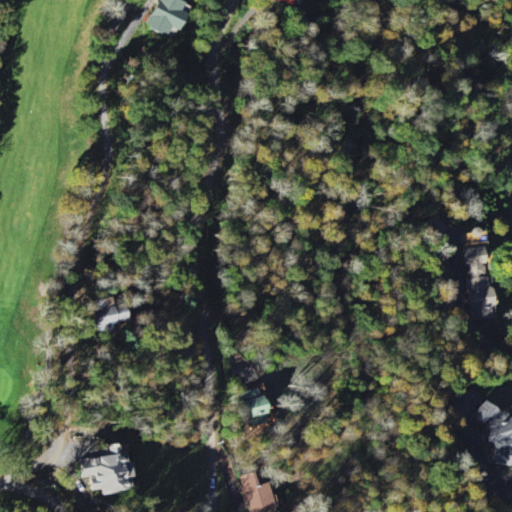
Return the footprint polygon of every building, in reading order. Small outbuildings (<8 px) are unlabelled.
[(159,32),(161,27),(169,29),(178,1),(175,0),(151,0),(144,27),(159,32)] [(467,319),(486,317),(477,246),(458,249),(467,319)] [(112,333),(111,322),(121,321),(119,303),(107,304),(106,299),(90,300),(92,334),(112,333)] [(247,418),(248,425),(263,422),(258,397),(235,401),(239,420),(247,418)] [(502,464),(501,449),(506,449),(503,412),(484,413),(484,403),(472,403),(473,424),(478,424),(479,449),(483,449),(484,465),(502,464)] [(121,488),(112,444),(101,447),(102,454),(72,460),(75,479),(81,477),(84,491),(94,488),(94,493),(121,488)] [(245,511),(257,511),(269,509),(259,471),(236,478),(245,511)]
